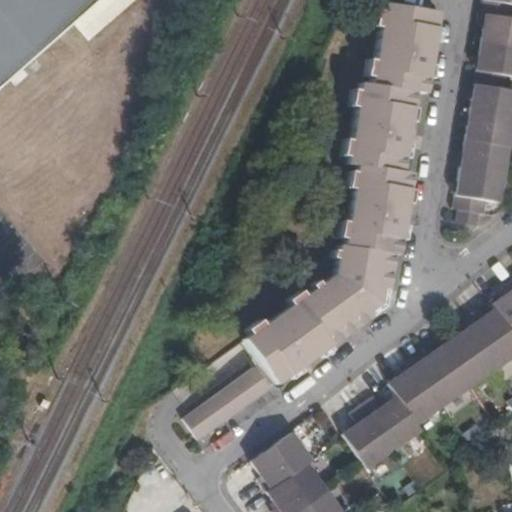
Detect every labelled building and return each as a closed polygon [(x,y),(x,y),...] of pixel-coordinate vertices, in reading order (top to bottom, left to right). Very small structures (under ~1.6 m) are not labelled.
[(0,0),(0,86),(95,0),(0,0)] [(511,19),(508,19),(511,5),(481,0),(478,15),(483,17),(478,43),(511,49),(511,19)] [(366,88),(412,95),(422,96),(434,16),(380,8),(378,14),(372,14),(370,30),(376,31),(369,63),(363,63),(361,79),(367,81),(366,88)] [(511,77),(511,49),(478,43),(471,86),(501,91),(504,76),(511,77)] [(398,173),(412,95),(366,88),(356,86),(356,91),(349,90),(346,106),(353,107),(347,140),(340,140),(337,156),(344,157),(343,164),(352,166),(398,173)] [(511,92),(501,91),(471,86),(467,113),(511,121),(511,113),(511,92)] [(511,121),(467,113),(462,141),(506,147),(511,121)] [(506,147),(462,141),(458,168),(502,175),(506,147)] [(408,175),(398,173),(352,166),(352,172),(345,171),(342,189),(347,191),(341,223),(336,222),(332,239),(338,240),(337,248),(390,256),(395,257),(408,175)] [(502,175),(458,168),(451,210),(456,211),(476,214),(481,215),(483,201),(497,204),(502,175)] [(456,211),(454,224),(474,227),(476,214),(456,211)] [(384,292),(390,256),(337,248),(332,247),(331,251),(327,251),(326,258),(330,259),(325,280),(314,288),(311,284),(304,288),(307,293),(303,295),(337,339),(365,318),(362,313),(375,304),(378,291),(384,292)] [(490,305),(493,310),(511,337),(511,281),(501,289),(505,295),(490,305)] [(272,386),(337,339),(303,295),(297,299),(293,294),(279,305),(282,310),(259,327),(255,322),(241,333),(244,338),(238,342),(272,386)] [(474,315),(462,323),(494,369),(511,357),(511,337),(493,310),(477,320),(474,315)] [(453,337),(439,347),(467,388),(494,369),(462,323),(449,332),(453,337)] [(420,352),(408,360),(441,407),(467,388),(439,347),(424,358),(420,352)] [(394,398),(413,426),(441,407),(408,360),(396,369),(400,374),(385,385),(394,398)] [(250,370),(178,422),(181,430),(191,445),(266,391),(250,370)] [(371,398),(359,406),(391,451),(418,432),(413,426),(394,398),(379,409),(371,398)] [(355,425),(339,436),(364,470),(391,451),(359,406),(347,414),(355,425)] [(290,434),(248,463),(259,478),(255,480),(264,493),(305,464),(309,462),(290,434)] [(305,464),(264,493),(275,509),(270,511),(294,511),(324,491),(305,464)] [(338,511),(324,491),(294,511),(338,511)]
